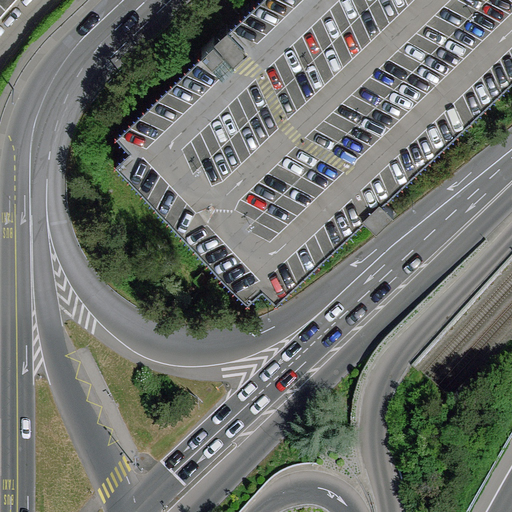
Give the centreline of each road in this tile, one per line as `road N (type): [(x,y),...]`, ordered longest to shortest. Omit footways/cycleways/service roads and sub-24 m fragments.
road 1 (primary): [(400,263),(251,337),(200,347),(156,339),(113,312),(77,267),(34,141)]
road 2 (primary): [(132,511),(66,375),(29,272)]
road 3 (primary): [(29,272),(17,368),(17,511)]
road 4 (primary): [(316,364),(223,427),(135,511)]
road 5 (primary): [(189,511),(316,364)]
road 6 (primary): [(34,141),(53,90),(137,0)]
road 7 (primary): [(511,166),(400,263)]
road 8 (primary): [(400,263),(316,364)]
road 9 (primary): [(29,272),(34,141)]
